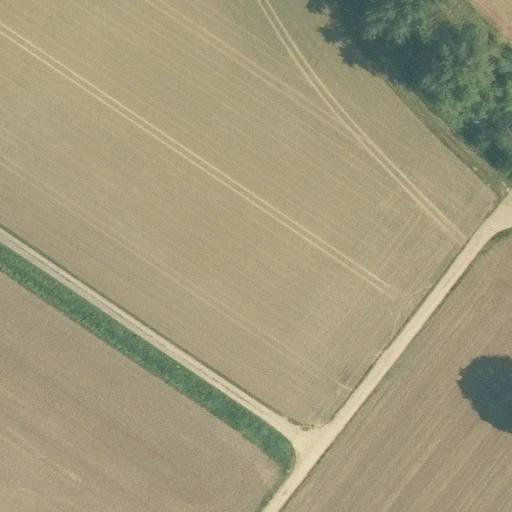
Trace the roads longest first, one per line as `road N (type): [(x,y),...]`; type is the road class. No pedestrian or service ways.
road 1 (track): [(312,453),(0,242)]
road 2 (track): [(340,0),(396,82),(511,204)]
